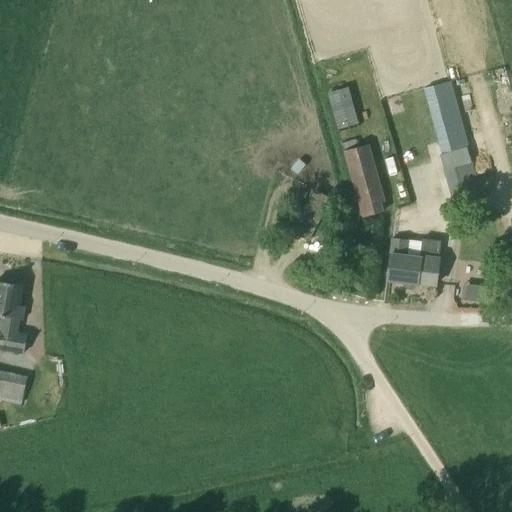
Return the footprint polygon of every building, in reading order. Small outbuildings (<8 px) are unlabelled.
[(417,60),(425,86),(441,81),(433,55),(417,60)] [(416,64),(403,70),(410,88),(423,83),(416,64)] [(327,96),(338,134),(360,128),(348,89),(327,96)] [(345,151),(343,152),(363,218),(384,212),(383,208),(382,205),(385,204),(367,145),(345,151)] [(475,202),(465,167),(443,174),(453,208),(475,202)] [(313,191),(292,235),(308,242),(329,199),(313,191)] [(392,254),(388,284),(402,286),(406,291),(413,292),(419,287),(439,289),(440,285),(443,258),(440,258),(441,243),(423,241),(423,242),(421,258),(406,256),(408,241),(393,239),(392,254)] [(0,282),(0,317),(2,318),(0,328),(0,349),(24,354),(27,336),(16,334),(18,320),(22,321),(24,307),(19,306),(22,287),(0,282)] [(0,402),(21,407),(27,379),(0,372),(0,402)]
